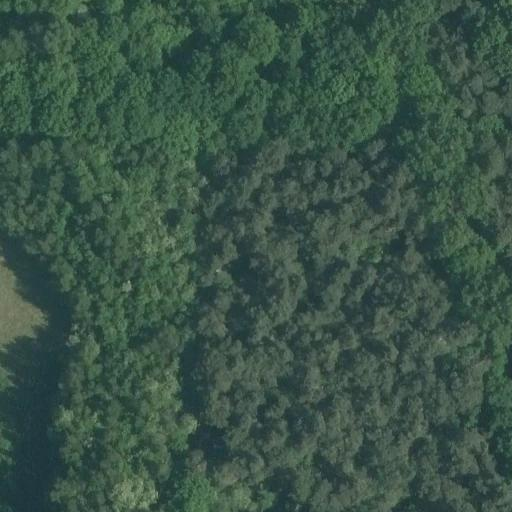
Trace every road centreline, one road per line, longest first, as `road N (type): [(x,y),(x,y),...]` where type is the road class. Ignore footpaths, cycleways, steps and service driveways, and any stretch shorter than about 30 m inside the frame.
road 1 (track): [(0,107),(426,132)]
road 2 (track): [(511,401),(426,132),(373,52)]
